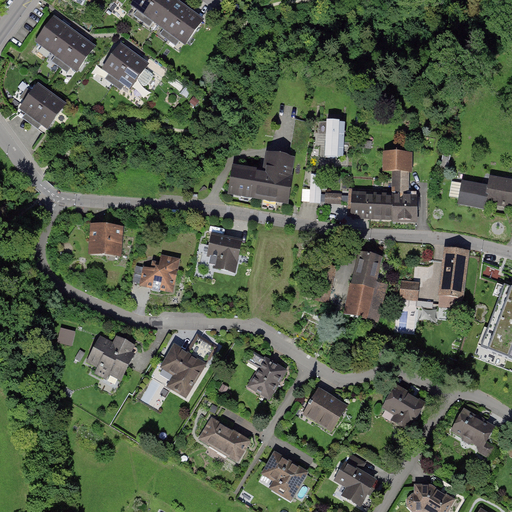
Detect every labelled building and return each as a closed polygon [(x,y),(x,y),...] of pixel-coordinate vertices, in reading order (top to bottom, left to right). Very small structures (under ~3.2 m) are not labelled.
[(156,0),(135,0),(129,9),(143,19),(156,0)] [(177,0),(176,0),(156,0),(143,19),(157,28),(177,0)] [(191,10),(177,0),(157,28),(171,38),(191,10)] [(204,20),(191,10),(171,38),(185,48),(204,20)] [(67,27),(53,18),(35,44),(49,53),(67,27)] [(81,37),(67,27),(49,53),(63,63),(81,37)] [(95,46),(81,37),(63,63),(76,72),(95,46)] [(134,55),(119,45),(102,69),(117,79),(134,55)] [(150,66),(134,55),(117,79),(132,90),(150,66)] [(53,94),(38,84),(19,111),(34,121),(53,94)] [(68,105),(53,94),(34,121),(49,132),(68,105)] [(339,161),(341,125),(328,124),(327,161),(339,161)] [(413,155),(385,154),(384,172),(412,173),(413,155)] [(229,197),(289,206),(296,163),(267,158),(264,175),(233,170),(229,197)] [(313,178),(313,189),(304,189),(304,202),(322,202),(323,178),(313,178)] [(511,181),(491,178),(486,204),(511,208),(511,181)] [(484,212),(489,186),(464,182),(459,207),(484,212)] [(328,194),(327,203),(340,204),(340,194),(328,194)] [(352,223),(384,223),(385,201),(353,201),(352,223)] [(385,201),(384,223),(417,224),(418,202),(385,201)] [(125,228),(91,225),(89,254),(123,257),(125,228)] [(241,243),(213,237),(211,246),(207,246),(203,266),(234,272),(241,243)] [(465,300),(471,253),(447,250),(441,297),(465,300)] [(376,290),(383,260),(360,254),(353,284),(376,290)] [(161,289),(172,292),(178,262),(162,258),(160,265),(162,265),(161,269),(152,267),(151,270),(146,268),(145,270),(139,269),(138,273),(145,275),(142,285),(152,288),(152,291),(160,293),(161,289)] [(330,306),(339,268),(315,262),(306,300),(330,306)] [(486,265),(484,275),(498,279),(501,268),(486,265)] [(369,321),(376,290),(353,284),(345,316),(369,321)] [(419,286),(403,284),(401,299),(417,301),(419,286)] [(511,288),(506,286),(482,349),(511,360),(511,288)] [(63,324),(59,341),(74,345),(78,327),(63,324)] [(188,356),(175,348),(164,368),(182,378),(175,390),(186,397),(215,348),(198,338),(188,356)] [(115,347),(102,340),(90,362),(100,367),(97,372),(98,374),(105,378),(108,377),(110,373),(121,378),(131,358),(128,357),(133,348),(118,340),(115,347)] [(273,405),(291,374),(267,360),(249,390),(273,405)] [(351,406),(318,388),(302,417),(336,435),(351,406)] [(394,388),(381,409),(414,428),(426,406),(394,388)] [(495,431),(466,415),(452,439),(481,455),(495,431)] [(255,443),(210,419),(197,441),(242,466),(255,443)] [(309,474),(276,454),(259,482),(293,501),(309,474)] [(363,465),(351,458),(337,481),(349,488),(344,496),(360,506),(375,482),(359,472),(363,465)] [(431,488),(417,488),(417,497),(414,496),(409,501),(409,506),(414,511),(424,511),(426,511),(446,511),(453,502),(431,488)]
